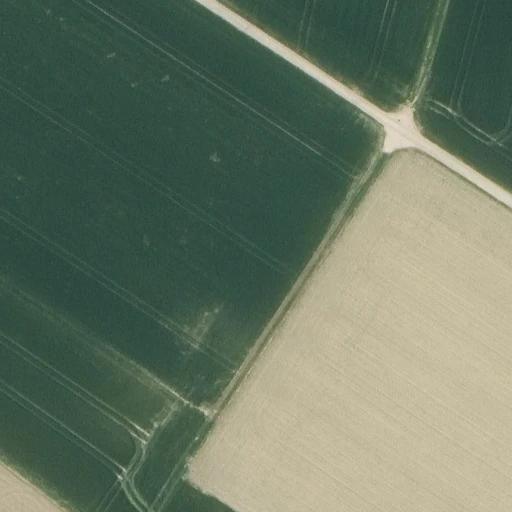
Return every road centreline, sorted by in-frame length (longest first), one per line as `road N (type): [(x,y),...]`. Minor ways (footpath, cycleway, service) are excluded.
road 1 (track): [(162,511),(411,134)]
road 2 (track): [(202,0),(411,134)]
road 3 (track): [(411,134),(423,119),(454,0)]
road 4 (track): [(411,134),(511,201)]
